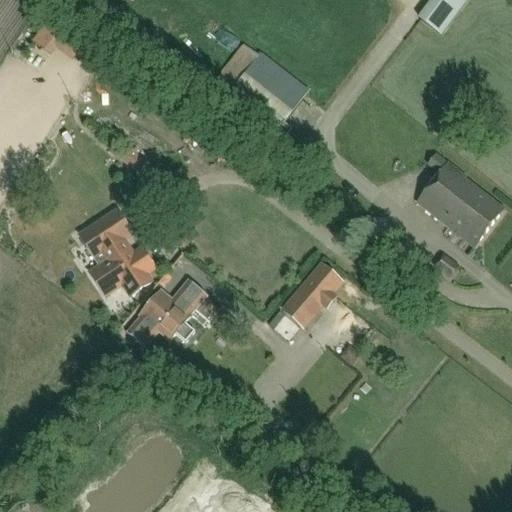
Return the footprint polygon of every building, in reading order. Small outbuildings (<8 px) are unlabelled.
[(440,0),(425,21),(445,35),(468,0),(440,0)] [(57,49),(73,61),(87,44),(52,17),(32,42),(51,57),(57,49)] [(273,138),(281,129),(308,95),(260,58),(225,101),(273,138)] [(473,249),(501,214),(474,192),(477,189),(447,166),(416,204),(473,249)] [(116,216),(80,241),(95,263),(101,259),(107,267),(95,275),(111,298),(122,290),(129,300),(151,286),(122,244),(131,238),(116,216)] [(335,300),(332,297),(342,286),(319,267),(282,311),(304,330),(323,308),(326,311),(335,300)] [(139,318),(141,319),(126,335),(144,351),(158,335),(169,345),(176,337),(186,346),(195,335),(185,327),(192,319),(191,318),(208,299),(190,283),(173,302),(162,293),(139,318)] [(351,362),(371,340),(358,327),(337,349),(351,362)]
